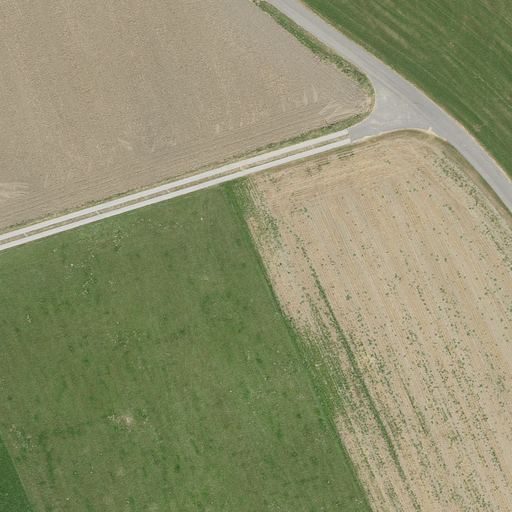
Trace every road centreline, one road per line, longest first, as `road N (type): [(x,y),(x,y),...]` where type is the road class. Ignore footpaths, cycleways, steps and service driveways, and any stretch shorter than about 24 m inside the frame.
road 1 (track): [(0,241),(425,110)]
road 2 (residential): [(511,201),(425,110),(273,0)]
